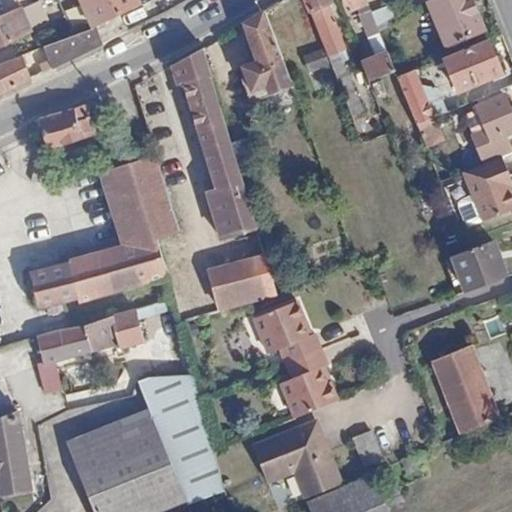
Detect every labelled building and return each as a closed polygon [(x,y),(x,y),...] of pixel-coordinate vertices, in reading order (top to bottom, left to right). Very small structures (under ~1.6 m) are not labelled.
[(33,0),(29,2),(0,14),(0,40),(29,28),(23,16),(47,5),(45,0),(33,0)] [(0,0),(0,14),(29,2),(28,0),(0,0)] [(136,0),(82,0),(92,25),(138,4),(136,0)] [(304,0),(328,56),(345,50),(328,5),(332,3),(331,0),(304,0)] [(344,0),(349,12),(357,9),(369,4),(367,0),(344,0)] [(484,30),(472,0),(429,0),(446,46),(484,30)] [(82,4),(65,11),(72,28),(89,21),(82,4)] [(369,39),(382,34),(378,25),(369,4),(357,9),(369,39)] [(277,90),(291,83),(265,11),(244,24),(258,60),(243,66),(247,76),(241,78),(250,104),(279,93),(277,90)] [(34,48),(43,70),(99,42),(92,25),(73,32),(34,48)] [(361,61),(370,82),(397,71),(382,34),(369,39),(375,55),(361,61)] [(502,74),(488,40),(443,58),(459,91),(502,74)] [(222,239),(257,229),(210,77),(212,76),(204,49),(173,65),(179,84),(185,81),(218,190),(208,193),(222,239)] [(20,53),(0,61),(0,90),(29,77),(20,53)] [(416,69),(399,76),(418,124),(435,118),(449,112),(441,96),(430,101),(416,69)] [(480,106),(504,98),(501,90),(478,99),(480,106)] [(501,157),(511,153),(511,152),(506,135),(511,132),(511,113),(506,97),(504,98),(480,106),(478,108),(485,128),(472,133),(484,164),(501,157)] [(39,120),(41,128),(47,151),(113,130),(104,99),(79,108),(39,120)] [(465,113),(472,133),(485,128),(478,108),(465,113)] [(435,118),(418,124),(427,145),(444,139),(435,118)] [(509,176),(501,157),(484,164),(463,172),(472,196),(461,200),(458,205),(464,223),(471,226),(511,209),(511,195),(509,187),(505,178),(509,176)] [(79,303),(168,277),(157,241),(179,234),(156,158),(103,175),(125,245),(69,262),(70,263),(78,299),(79,303)] [(466,293),(508,277),(494,241),(453,257),(466,293)] [(206,273),(217,313),(277,296),(276,292),(265,256),(206,273)] [(41,308),(78,299),(70,263),(33,273),(41,308)] [(283,386),(296,420),(336,405),(331,386),(326,388),(319,371),(329,367),(321,345),(317,336),(308,339),(303,325),(307,322),(301,304),(260,321),(272,354),(283,349),(289,365),(294,380),(283,386)] [(120,344),(121,348),(144,341),(136,309),(112,316),(120,344)] [(43,362),(37,366),(42,364),(55,362),(120,344),(112,316),(76,327),(56,333),(36,339),(43,362)] [(199,335),(197,324),(188,327),(191,337),(199,335)] [(432,361),(461,434),(503,417),(473,344),(432,361)] [(42,364),(37,366),(46,393),(63,389),(55,362),(42,364)] [(188,503),(225,490),(214,451),(200,398),(195,376),(149,377),(139,382),(152,417),(157,418),(180,480),(187,501),(188,503)] [(0,420),(0,494),(33,488),(20,413),(0,420)] [(140,511),(159,511),(187,501),(180,480),(152,417),(123,420),(68,442),(85,485),(124,471),(140,511)] [(390,422),(373,429),(384,461),(402,453),(390,422)] [(338,485),(326,455),(322,457),(317,443),(321,440),(315,425),(254,449),(266,482),(294,472),(304,498),(338,485)] [(384,461),(373,429),(353,437),(365,468),(384,461)] [(322,457),(326,455),(321,440),(317,443),(322,457)] [(95,511),(140,511),(124,471),(85,485),(95,511)] [(388,511),(373,476),(309,504),(312,511),(388,511)]
